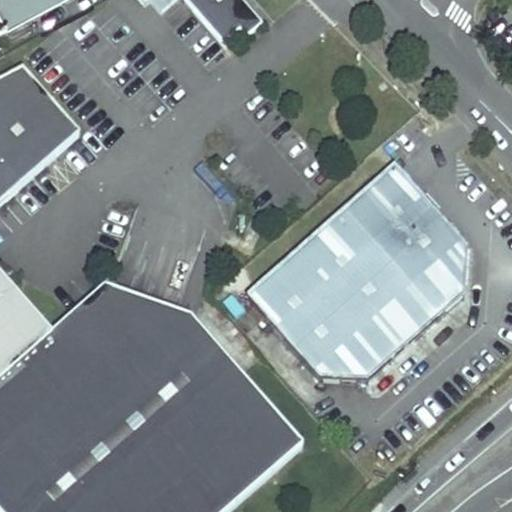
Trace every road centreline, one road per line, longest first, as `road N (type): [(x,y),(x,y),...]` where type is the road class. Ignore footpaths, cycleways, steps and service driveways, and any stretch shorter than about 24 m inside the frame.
road 1 (primary): [(511,413),(401,511)]
road 2 (unclassified): [(495,118),(406,28)]
